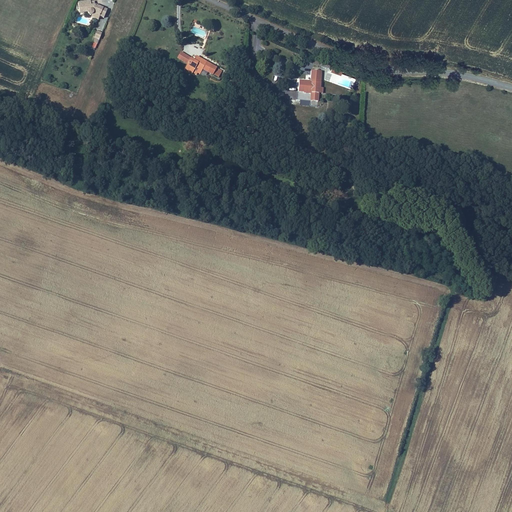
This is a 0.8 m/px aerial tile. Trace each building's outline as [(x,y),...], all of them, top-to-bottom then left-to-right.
[(103,18),(105,9),(95,6),(91,6),(91,3),(89,2),(79,4),(81,14),(88,13),(89,15),(90,16),(93,15),(93,14),(99,16),(99,17),(103,18)] [(98,44),(102,33),(96,31),(92,42),(98,44)] [(214,72),(209,69),(211,65),(200,59),(196,64),(193,62),(189,60),(183,69),(191,74),(194,69),(199,72),(201,70),(216,80),(219,75),(214,72)] [(333,66),(331,72),(341,75),(343,70),(333,66)] [(313,79),(320,80),(321,72),(313,71),(313,79)] [(310,102),(318,103),(319,96),(322,96),(322,91),(319,91),(320,83),(312,82),(312,85),(299,83),(298,95),(304,95),(304,93),(311,94),(311,97),(310,102)]
